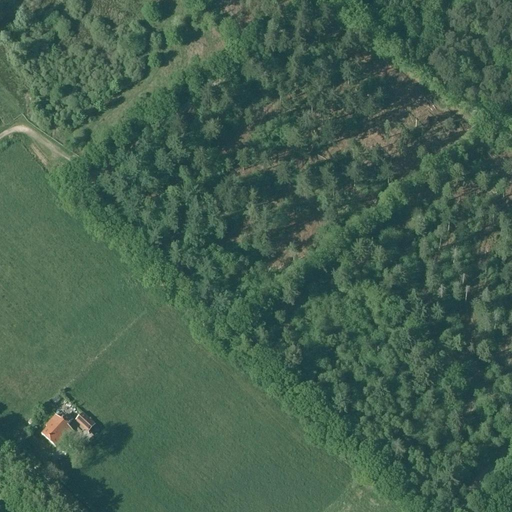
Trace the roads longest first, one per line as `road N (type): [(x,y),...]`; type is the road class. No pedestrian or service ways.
road 1 (track): [(511,375),(453,420),(428,474),(407,482),(387,477),(111,217),(90,178)]
road 2 (track): [(90,178),(266,38),(337,30),(377,0)]
